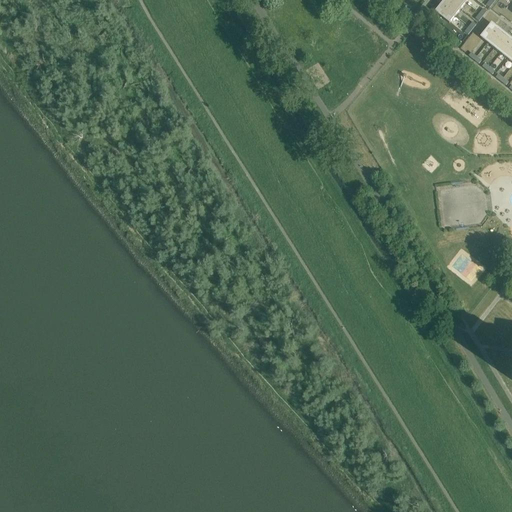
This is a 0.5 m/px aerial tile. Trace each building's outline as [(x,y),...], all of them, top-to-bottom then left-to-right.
[(447,0),(445,0),(441,6),(455,17),(461,11),(447,0)] [(461,0),(447,0),(461,11),(466,4),(461,0)] [(450,24),(455,17),(441,6),(436,13),(450,24)] [(481,38),(488,44),(499,30),(492,24),(481,38)] [(499,30),(488,44),(494,49),(506,35),(499,30)] [(511,40),(506,35),(494,49),(501,55),(511,40)] [(511,40),(501,55),(508,60),(511,54),(511,40)]
